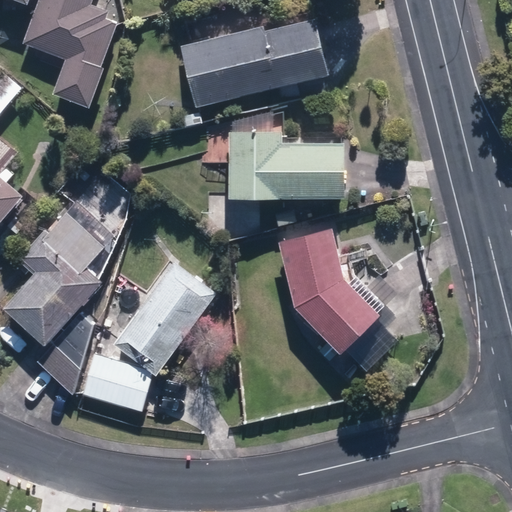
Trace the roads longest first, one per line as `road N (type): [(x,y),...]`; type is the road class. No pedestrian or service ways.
road 1 (residential): [(511,426),(216,485),(77,470),(0,443)]
road 2 (tertiary): [(483,208),(433,0)]
